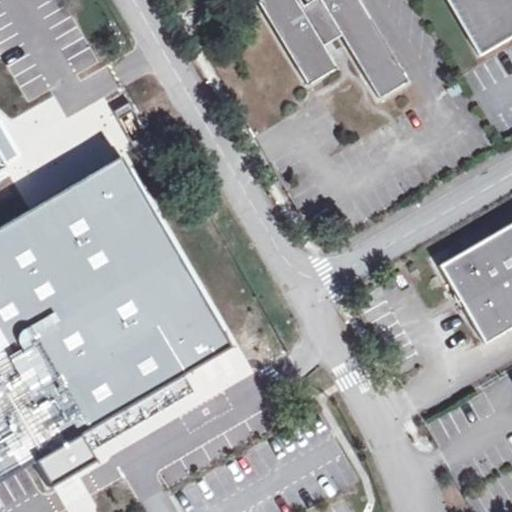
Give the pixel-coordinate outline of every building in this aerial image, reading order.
[(357,0),(260,0),(257,2),(308,86),(336,69),(323,47),(341,35),(379,99),(407,82),(357,0)] [(511,0),(447,0),(478,52),(511,31),(511,0)] [(0,71),(0,114),(24,104),(9,68),(0,71)] [(27,105),(0,119),(0,121),(19,156),(47,140),(27,105)] [(121,144),(140,177),(157,167),(138,134),(121,144)] [(0,465),(220,341),(117,161),(0,227),(0,465)] [(511,223),(435,268),(450,295),(452,294),(462,311),(460,312),(481,347),(511,329),(511,223)] [(452,294),(450,295),(460,312),(462,311),(452,294)] [(426,426),(439,447),(459,435),(445,414),(426,426)]
